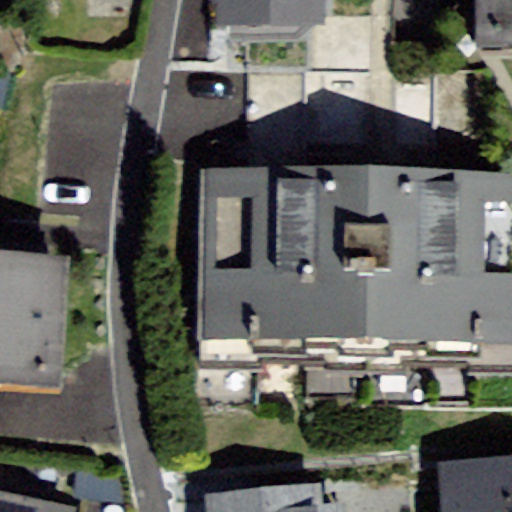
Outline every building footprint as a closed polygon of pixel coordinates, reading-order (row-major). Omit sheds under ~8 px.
[(511,0),(433,0),(433,69),(511,69),(511,0)] [(511,187),(184,176),(178,363),(511,374),(511,187)] [(46,277),(0,272),(0,392),(33,396),(46,277)] [(511,511),(511,471),(428,474),(429,511),(511,511)] [(298,511),(298,501),(185,508),(184,511),(298,511)]
